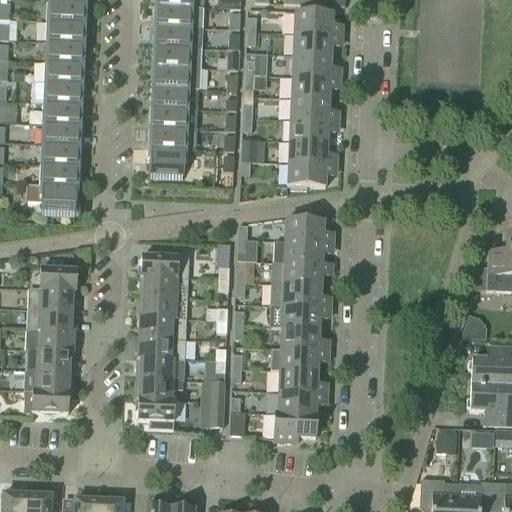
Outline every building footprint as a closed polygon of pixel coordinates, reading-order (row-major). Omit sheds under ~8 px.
[(153,9),(153,10),(192,11),(192,0),(155,0),(156,8),(153,9)] [(239,13),(239,0),(229,0),(229,13),(239,13)] [(296,0),(282,0),(282,8),(296,9),(296,0)] [(296,0),(296,9),(310,9),(310,0),(296,0)] [(318,0),(318,10),(343,11),(343,0),(318,0)] [(46,5),(45,26),(84,27),(84,26),(81,25),(85,7),(46,5)] [(0,23),(8,24),(9,8),(0,7),(0,23)] [(191,32),(201,32),(202,12),(192,11),(153,10),(156,28),(152,29),(152,30),(191,32)] [(336,29),(331,29),(331,18),(293,16),(292,38),(336,40),(336,29)] [(238,34),(239,18),(228,17),(228,33),(238,34)] [(246,22),(245,36),(255,36),(255,22),(246,22)] [(80,46),(84,27),(45,26),(44,47),(83,49),(83,46),(80,46)] [(0,44),(7,44),(8,28),(0,27),(0,44)] [(201,32),(191,32),(152,30),(155,49),(151,49),(151,51),(200,53),(201,32)] [(18,31),(10,32),(11,51),(19,51),(18,31)] [(255,36),(245,36),(245,50),(254,50),(255,36)] [(237,54),(238,38),(228,38),(227,54),(237,54)] [(292,38),(291,60),(329,61),(330,51),(335,51),(336,40),(292,38)] [(44,47),(43,67),(82,69),(82,67),(79,66),(83,49),(44,47)] [(150,71),(189,73),(199,73),(200,53),(151,51),(154,69),(150,70),(150,71)] [(237,75),(237,59),(227,58),(226,74),(237,75)] [(291,60),(290,81),(334,83),(334,72),(329,72),(329,61),(291,60)] [(244,65),(244,79),(253,79),(253,65),(244,65)] [(78,86),(82,69),(43,67),(43,87),(81,89),(81,87),(78,86)] [(149,90),(150,91),(188,93),(197,93),(198,93),(199,73),(189,73),(150,71),(153,90),(149,90)] [(24,75),(12,75),(12,85),(23,86),(24,75)] [(236,95),(236,79),(226,78),(225,94),(236,95)] [(253,79),(244,79),(243,93),(252,94),(253,79)] [(328,94),(333,94),(334,83),(290,81),(289,103),(328,105),(328,94)] [(36,103),(39,90),(15,86),(13,99),(36,103)] [(43,87),(42,108),(80,109),(81,108),(77,107),(81,89),(43,87)] [(197,93),(188,93),(150,91),(152,110),(149,110),(149,112),(187,113),(196,114),(197,93)] [(235,103),(225,103),(224,115),(235,115),(235,103)] [(289,103),(288,124),(332,126),(332,116),(327,115),(328,105),(289,103)] [(76,128),(80,109),(42,108),(41,128),(79,130),(80,128),(76,128)] [(242,108),(242,122),(251,123),(251,108),(242,108)] [(196,114),(187,113),(149,112),(151,130),(148,131),(148,132),(196,134),(196,114)] [(234,135),(235,119),(224,119),(223,135),(234,135)] [(251,123),(242,122),(241,136),(250,137),(251,123)] [(332,126),(288,124),(287,146),(326,148),(326,137),(331,137),(332,126)] [(41,128),(40,149),(78,151),(79,149),(75,148),(79,130),(41,128)] [(147,152),(186,154),(195,154),(196,134),(148,132),(150,151),(147,151),(147,152)] [(8,133),(8,141),(36,143),(36,134),(8,133)] [(233,156),(234,140),(223,139),(222,155),(233,156)] [(240,165),(249,166),(262,166),(264,145),(241,144),(240,165)] [(287,146),(286,167),(330,169),(330,159),(325,158),(326,148),(287,146)] [(74,168),(78,151),(40,149),(39,169),(78,171),(78,169),(74,168)] [(185,166),(186,154),(147,152),(146,164),(148,164),(148,177),(182,178),(183,166),(185,166)] [(6,153),(5,173),(32,174),(33,155),(6,153)] [(221,176),(232,176),(233,160),(222,160),(221,176)] [(240,165),(239,179),(248,180),(249,166),(240,165)] [(306,191),(324,192),(324,180),(329,180),(330,169),(286,167),(285,190),(289,190),(288,194),(306,194),(306,191)] [(39,169),(38,189),(77,191),(77,189),(73,189),(78,171),(39,169)] [(265,176),(265,192),(283,192),(282,175),(265,176)] [(77,191),(38,189),(25,188),(24,207),(39,207),(39,213),(74,215),(74,202),(77,203),(77,191)] [(284,223),(283,246),(327,248),(327,237),(322,237),(322,225),(319,225),(319,221),(302,221),(302,224),(284,223)] [(237,230),(236,244),(245,244),(246,230),(237,230)] [(511,237),(505,238),(504,255),(487,254),(485,295),(510,296),(511,293),(511,237)] [(245,244),(236,244),(236,258),(245,258),(245,244)] [(274,245),(272,267),(326,269),(321,268),(321,258),(326,258),(327,248),(283,246),(274,245)] [(249,261),(271,261),(272,252),(249,251),(249,261)] [(175,259),(175,261),(164,261),(159,259),(152,260),(140,260),(139,281),(176,282),(186,283),(187,259),(175,259)] [(270,288),(281,289),(320,290),(320,280),(325,280),(326,269),(272,267),(270,267),(270,288)] [(39,272),(38,294),(75,295),(76,274),(63,273),(57,272),(51,273),(39,272)] [(218,272),(217,284),(227,285),(228,272),(218,272)] [(235,273),(234,287),(244,287),(244,273),(235,273)] [(139,281),(138,301),(175,303),(185,303),(186,283),(176,282),(139,281)] [(227,285),(217,284),(217,296),(227,296),(227,285)] [(244,287),(234,287),(234,301),(243,301),(244,287)] [(320,290),(281,289),(270,288),(269,310),(281,310),(324,312),(324,302),(319,301),(320,290)] [(27,314),(37,314),(74,315),(75,295),(38,294),(27,293),(27,314)] [(2,320),(25,319),(24,300),(1,301),(2,320)] [(138,301),(137,321),(174,323),(184,324),(185,303),(175,303),(138,301)] [(324,312),(281,310),(269,310),(268,332),(280,332),(318,334),(318,323),(323,323),(324,312)] [(216,313),(216,325),(226,325),(226,313),(216,313)] [(26,334),(27,334),(73,336),(74,315),(37,314),(27,314),(26,334)] [(233,316),(233,330),(242,330),(242,316),(233,316)] [(462,343),(484,344),(485,332),(478,323),(467,319),(461,341),(462,343)] [(174,323),(137,321),(137,342),(173,343),(183,344),(184,324),(174,323)] [(226,325),(216,325),(215,337),(225,337),(226,325)] [(242,330),(233,330),(232,344),(241,344),(242,330)] [(317,345),(318,334),(280,332),(279,354),(322,355),(323,345),(317,345)] [(26,354),(35,355),(72,356),(73,336),(27,334),(25,334),(24,354),(26,354)] [(137,342),(136,362),(172,364),(182,364),(183,344),(173,343),(137,342)] [(470,374),(469,389),(511,390),(511,351),(486,350),(485,363),(471,362),(470,366),(467,366),(467,374),(470,374)] [(25,375),(71,377),(72,356),(35,355),(26,354),(25,375)] [(214,354),(214,366),(224,366),(224,354),(214,354)] [(279,354),(278,375),(316,377),(316,366),(322,366),(322,355),(279,354)] [(231,359),(231,373),(240,374),(241,359),(231,359)] [(172,364),(136,362),(135,383),(181,385),(182,364),(172,364)] [(224,366),(214,366),(213,378),(223,378),(224,366)] [(240,374),(231,373),(230,387),(239,387),(240,374)] [(33,395),(67,397),(71,398),(72,396),(70,396),(71,377),(25,375),(23,374),(22,394),(31,395),(33,395)] [(316,388),(316,377),(278,375),(277,397),(320,399),(321,388),(316,388)] [(171,404),(171,393),(181,394),(181,385),(135,383),(134,402),(133,402),(133,403),(137,404),(137,403),(171,404)] [(211,386),(210,406),(222,407),(223,386),(211,386)] [(511,390),(469,389),(469,403),(465,403),(465,412),(468,412),(468,415),(483,416),(482,429),(511,430),(511,390)] [(67,418),(67,397),(33,395),(31,395),(30,416),(42,417),(48,419),(55,418),(67,418)] [(314,420),(314,419),(315,409),(320,409),(320,399),(277,397),(276,418),(314,420)] [(0,401),(0,417),(24,418),(25,403),(0,401)] [(230,402),(229,416),(238,417),(239,403),(230,402)] [(267,436),(268,403),(244,402),(243,436),(267,436)] [(173,404),(171,404),(137,403),(137,404),(136,424),(148,425),(147,433),(172,434),(173,404)] [(209,432),(221,432),(222,407),(210,406),(209,432)] [(229,416),(228,433),(228,440),(243,440),(244,417),(238,417),(229,416)] [(315,419),(314,419),(314,420),(276,418),(273,418),(272,445),(296,446),(296,442),(314,442),(315,419)] [(436,436),(435,458),(455,459),(456,437),(436,436)] [(495,449),(507,449),(508,437),(495,437),(495,449)] [(317,460),(317,449),(275,451),(275,462),(317,460)] [(511,454),(497,454),(496,471),(511,471),(511,454)] [(417,511),(453,511),(455,488),(442,488),(443,485),(419,484),(417,511)] [(455,488),(453,511),(490,511),(491,487),(479,486),(479,489),(455,488)] [(491,487),(490,511),(511,511),(511,488),(504,488),(491,487)] [(24,511),(25,496),(24,495),(13,498),(1,498),(0,511),(24,511)] [(48,511),(49,500),(38,499),(27,496),(25,496),(24,511),(48,511)] [(72,511),(96,511),(97,501),(96,501),(84,504),(73,503),(72,511)] [(120,511),(121,505),(110,505),(99,501),(97,501),(96,511),(120,511)]
